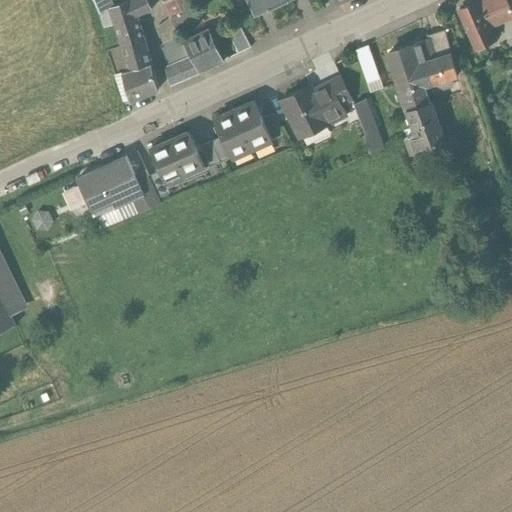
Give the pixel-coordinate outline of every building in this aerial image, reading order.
[(146,0),(129,0),(110,9),(115,26),(136,17),(152,10),(146,0)] [(191,0),(169,0),(163,4),(170,18),(193,4),(191,0)] [(248,0),(256,15),(270,8),(271,9),(288,0),(248,0)] [(504,0),(485,0),(478,4),(478,3),(459,12),(475,50),(495,41),(489,28),(511,18),(511,17),(511,16),(507,4),(504,0)] [(193,4),(170,18),(177,31),(199,18),(193,4)] [(136,17),(115,26),(121,47),(143,39),(136,17)] [(237,23),(225,29),(238,55),(250,48),(237,23)] [(208,30),(183,43),(192,59),(170,69),(166,71),(170,86),(223,61),(208,30)] [(443,31),(428,36),(429,40),(430,40),(437,60),(451,55),(443,31)] [(180,37),(161,46),(170,69),(192,59),(183,43),(180,37)] [(143,39),(121,47),(129,72),(151,64),(143,39)] [(429,40),(387,55),(400,93),(401,93),(427,84),(428,86),(459,76),(451,55),(437,60),(430,40),(429,40)] [(358,50),(370,82),(382,78),(369,46),(358,50)] [(129,72),(122,74),(130,103),(158,91),(151,64),(129,72)] [(341,78),(312,92),(310,87),(281,101),(301,141),(329,127),(328,126),(346,117),(341,105),(352,100),(341,78)] [(427,84),(401,93),(411,125),(437,115),(428,86),(427,84)] [(365,101),(353,106),(365,137),(377,132),(365,101)] [(262,120),(254,103),(232,113),(250,151),(272,142),(262,120)] [(250,151),(232,113),(213,121),(221,138),(231,160),(250,151)] [(283,137),(273,115),(262,120),(272,142),(283,137)] [(437,115),(411,125),(415,137),(404,141),(409,156),(445,141),(437,115)] [(365,137),(364,138),(369,154),(382,149),(377,132),(365,137)] [(188,134),(149,152),(159,174),(166,189),(205,171),(188,134)] [(231,160),(221,138),(210,143),(220,165),(231,160)] [(210,143),(199,148),(209,170),(220,165),(210,143)] [(126,159),(76,182),(93,219),(132,201),(143,196),(134,177),(126,159)] [(160,206),(145,172),(134,177),(143,196),(132,201),(138,215),(160,206)] [(166,189),(159,174),(148,179),(158,201),(169,196),(166,189)] [(0,261),(0,336),(14,329),(0,300),(0,290),(11,285),(0,261)]
